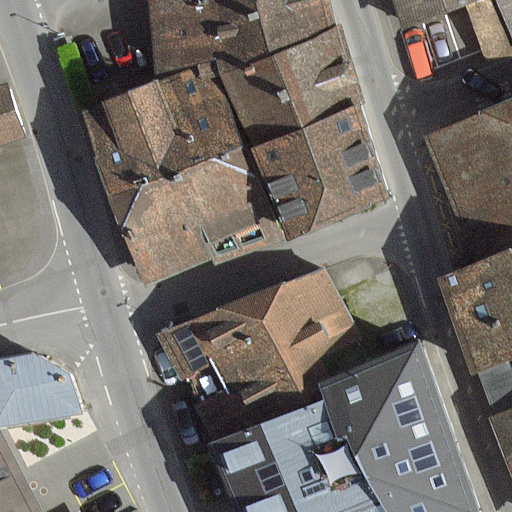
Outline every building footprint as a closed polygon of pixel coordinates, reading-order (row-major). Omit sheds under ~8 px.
[(321,3),(319,0),(154,0),(156,32),(159,82),(149,86),(88,108),(150,275),(205,255),(212,253),(216,264),(274,243),(208,64),(215,61),(221,59),(226,71),(254,147),(288,238),(333,221),(359,212),(394,199),(360,108),(343,63),(332,32),(321,3)] [(511,0),(399,0),(409,23),(468,0),(470,0),(491,52),(511,43),(511,0)] [(0,134),(19,127),(2,85),(0,85),(0,134)] [(511,105),(495,112),(427,138),(476,266),(511,252),(511,105)] [(511,452),(511,252),(476,266),(447,277),(482,367),(511,355),(511,408),(497,414),(511,452)] [(450,438),(412,349),(364,370),(322,272),(173,335),(196,389),(220,445),(218,446),(231,475),(246,511),(481,511),(479,507),(450,438)] [(0,511),(32,511),(20,488),(0,451),(0,423),(79,410),(72,375),(34,357),(0,362),(0,511)]
